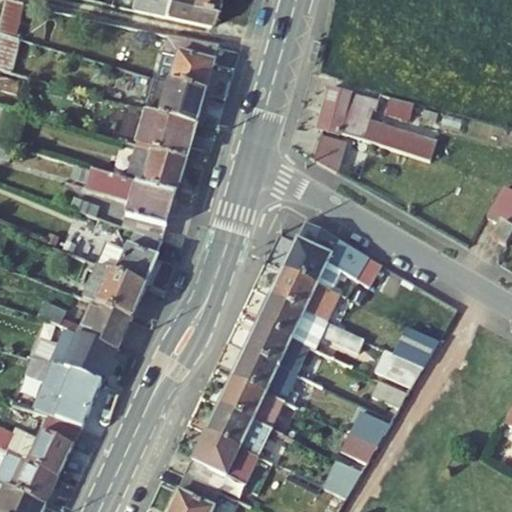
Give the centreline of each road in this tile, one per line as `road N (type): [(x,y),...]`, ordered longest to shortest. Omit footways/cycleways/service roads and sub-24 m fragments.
road 1 (secondary): [(251,159),(212,286),(98,511)]
road 2 (residential): [(251,159),(511,307)]
road 3 (secondary): [(295,0),(251,159)]
